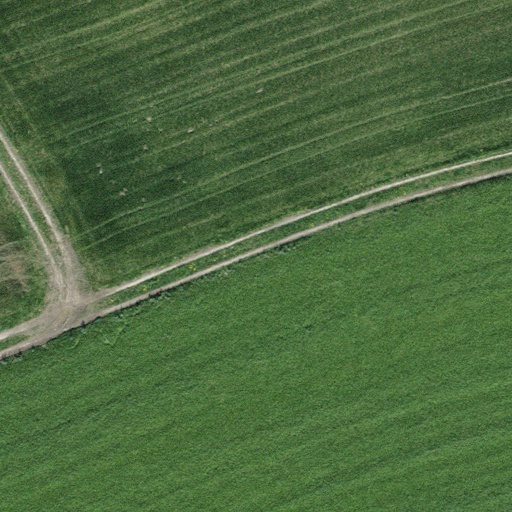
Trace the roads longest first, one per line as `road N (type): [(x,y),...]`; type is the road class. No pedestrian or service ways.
road 1 (track): [(511,159),(407,183),(0,336)]
road 2 (track): [(0,146),(22,179),(66,310)]
